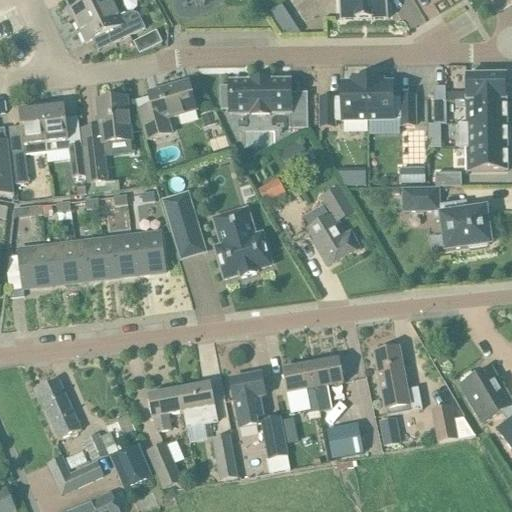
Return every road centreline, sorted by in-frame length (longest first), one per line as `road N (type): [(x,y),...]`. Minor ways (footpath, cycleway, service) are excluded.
road 1 (residential): [(511,299),(0,357)]
road 2 (residential): [(511,42),(489,52),(182,57),(60,77)]
